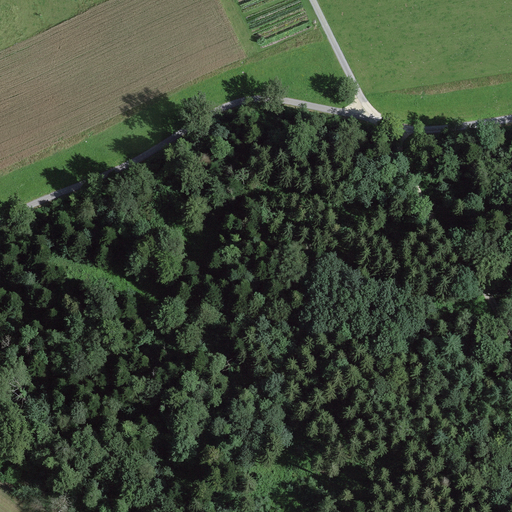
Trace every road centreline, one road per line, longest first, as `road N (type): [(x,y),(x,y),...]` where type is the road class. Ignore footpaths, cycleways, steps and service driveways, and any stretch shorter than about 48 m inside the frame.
road 1 (track): [(0,222),(250,100),(375,121)]
road 2 (track): [(511,332),(442,237),(375,121)]
road 3 (track): [(511,118),(421,133),(375,121)]
road 4 (track): [(375,121),(313,0)]
